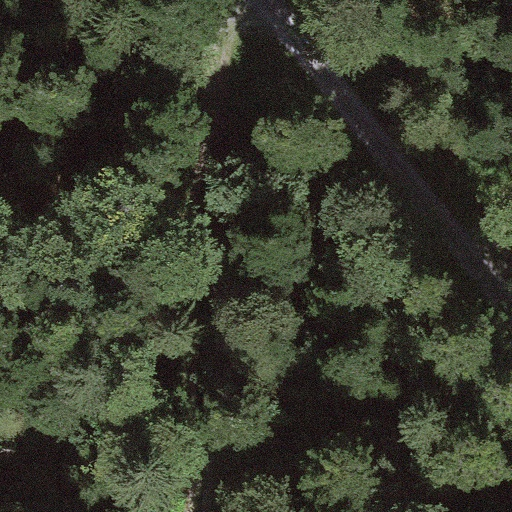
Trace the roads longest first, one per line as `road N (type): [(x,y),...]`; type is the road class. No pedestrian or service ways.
road 1 (track): [(246,0),(232,23),(220,82),(184,511)]
road 2 (track): [(264,0),(511,316)]
